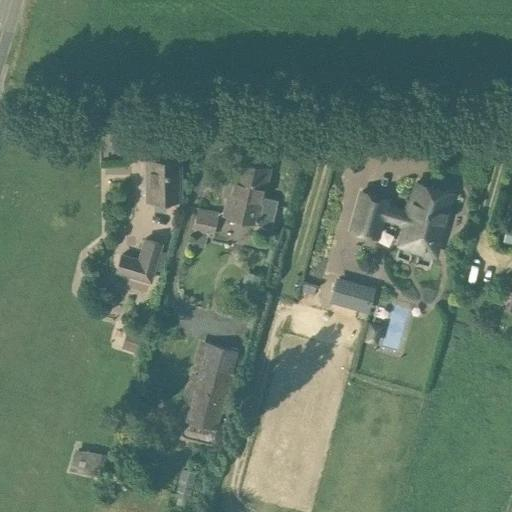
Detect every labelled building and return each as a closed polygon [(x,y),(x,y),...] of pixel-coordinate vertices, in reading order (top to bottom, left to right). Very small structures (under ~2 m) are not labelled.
[(148,160),(149,199),(182,199),(181,159),(148,160)] [(238,161),(226,211),(258,219),(259,219),(258,222),(270,225),(277,197),(275,197),(264,195),(270,168),(238,161)] [(436,246),(450,195),(415,185),(408,209),(385,202),(382,210),(406,217),(400,236),(436,246)] [(385,202),(386,197),(361,190),(350,228),(375,235),(382,210),(385,202)] [(489,239),(511,244),(511,241),(511,202),(499,200),(489,239)] [(213,237),(218,212),(197,207),(191,233),(194,233),(192,244),(205,247),(207,236),(213,237)] [(142,235),(135,254),(120,250),(114,271),(149,281),(161,240),(142,235)] [(261,275),(245,270),(236,299),(257,305),(262,287),(258,286),(261,275)] [(108,280),(145,289),(147,281),(110,272),(108,280)] [(335,273),(328,299),(367,309),(374,284),(335,273)] [(128,328),(122,345),(136,350),(142,333),(140,332),(128,328)] [(218,429),(223,410),(238,349),(199,339),(178,419),(218,429)] [(140,402),(137,413),(148,417),(152,406),(140,402)] [(85,448),(80,471),(95,474),(99,451),(85,448)] [(175,496),(188,499),(196,473),(181,469),(175,496)]
